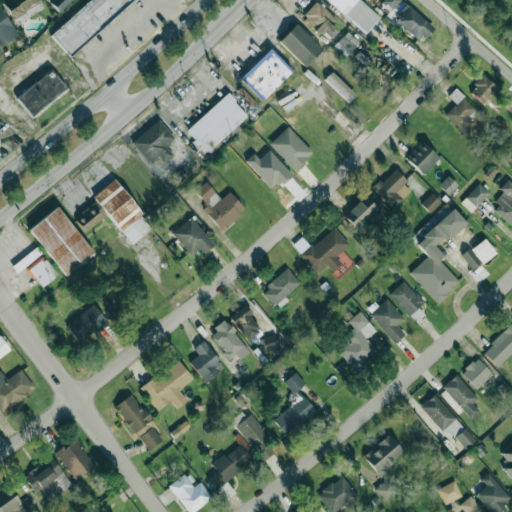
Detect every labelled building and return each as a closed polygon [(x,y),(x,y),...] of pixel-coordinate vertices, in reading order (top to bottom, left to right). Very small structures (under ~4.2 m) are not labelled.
[(87,0),(49,34),(68,56),(131,0),(87,0)] [(68,0),(50,0),(49,2),(59,11),(68,0)] [(328,0),(364,32),(378,17),(359,0),(328,0)] [(391,10),(400,0),(382,0),(381,2),(391,10)] [(336,19),(316,1),(300,18),(317,34),(321,30),(330,38),(337,30),(331,24),(336,19)] [(0,44),(17,35),(0,5),(0,44)] [(433,27),(409,5),(395,20),(419,42),(433,27)] [(321,49),(296,23),(278,40),(303,66),(321,49)] [(358,42),(346,31),(333,46),(346,56),(358,42)] [(291,71),(269,48),(238,77),(260,100),(291,71)] [(31,117),(66,88),(50,69),(15,98),(31,117)] [(355,94),(331,71),(323,79),(348,102),(355,94)] [(468,90),(495,115),(510,99),(484,74),(468,90)] [(475,122),(468,116),(475,108),(454,88),(447,96),(455,102),(443,115),(464,134),(475,122)] [(185,129),(194,140),(205,153),(248,116),(227,92),(185,129)] [(163,162),(172,154),(165,146),(174,138),(158,119),(130,142),(149,164),(158,156),(163,162)] [(312,153),(287,126),(268,143),(294,170),(312,153)] [(404,157),(422,174),(438,157),(420,140),(404,157)] [(252,152),(244,160),(270,187),(276,181),(280,185),(292,174),(268,149),(258,158),(252,152)] [(372,188),(392,208),(412,189),(393,168),(372,188)] [(457,184),(447,175),(438,185),(448,194),(457,184)] [(113,179),(92,195),(131,244),(152,227),(113,179)] [(511,222),(511,183),(507,179),(498,188),(504,194),(491,207),(510,225),(511,222)] [(221,198),(205,181),(194,191),(206,204),(201,209),(221,230),(244,208),(228,191),(221,198)] [(471,212),(488,192),(478,183),(460,202),(471,212)] [(420,203),(429,212),(440,202),(431,193),(420,203)] [(379,210),(362,194),(342,216),(359,232),(379,210)] [(84,232),(104,216),(92,202),(79,212),(81,214),(75,220),(84,232)] [(93,252),(56,206),(28,229),(65,275),(93,252)] [(427,256),(409,272),(436,302),(459,282),(438,258),(442,255),(435,247),(465,222),(452,208),(414,242),(427,256)] [(198,248),(203,253),(213,245),(190,216),(170,232),(190,255),(198,248)] [(335,257),(349,244),(332,226),(300,256),(316,273),(326,264),(332,271),(341,263),(335,257)] [(460,254),(471,269),(495,253),(484,238),(460,254)] [(41,287),(56,275),(40,256),(25,268),(41,287)] [(299,282),(286,267),(261,291),(278,309),(287,300),(284,296),(299,282)] [(423,301),(403,280),(388,294),(408,315),(423,301)] [(394,343),(404,333),(397,325),(404,318),(386,298),(368,315),(394,343)] [(78,343),(107,323),(94,304),(65,323),(78,343)] [(261,329),(242,306),(229,317),(247,340),(261,329)] [(337,349),(354,372),(378,353),(366,338),(375,330),(359,310),(347,320),(353,328),(341,337),(345,343),(337,349)] [(248,350),(224,320),(208,333),(232,363),(248,350)] [(481,351),(496,367),(511,353),(511,354),(511,326),(510,324),(481,351)] [(261,338),(266,351),(279,346),(274,333),(261,338)] [(0,355),(9,349),(0,337),(0,355)] [(198,355),(189,361),(204,382),(223,369),(202,340),(192,347),(198,355)] [(491,374),(476,357),(460,372),(475,388),(491,374)] [(186,400),(177,390),(192,378),(177,359),(140,389),(157,410),(169,400),(175,408),(186,400)] [(0,411),(34,388),(20,368),(5,379),(0,370),(0,411)] [(284,379),(291,392),(304,385),(297,372),(284,379)] [(479,410),(472,403),(477,398),(455,374),(441,387),(470,418),(479,410)] [(145,451),(162,440),(131,393),(114,405),(145,451)] [(422,403),(461,451),(473,441),(435,393),(422,403)] [(284,435),(316,413),(304,396),(272,418),(284,435)] [(245,408),(230,420),(262,461),(273,452),(262,438),(266,435),(245,408)] [(404,452),(387,434),(362,456),(383,480),(373,489),(385,502),(399,488),(383,471),(404,452)] [(75,479),(94,464),(74,438),(54,453),(75,479)] [(501,467),(511,479),(511,441),(499,452),(507,462),(501,467)] [(211,464),(216,471),(208,477),(225,499),(234,492),(224,480),(251,459),(238,443),(211,464)] [(71,486),(51,455),(25,472),(45,503),(71,486)] [(479,479),(485,485),(474,495),(490,511),(494,511),(510,497),(487,472),(479,479)] [(192,486),(182,473),(167,485),(187,511),(191,511),(211,497),(199,481),(192,486)] [(329,511),(335,511),(357,495),(340,474),(316,495),(329,511)] [(461,496),(454,480),(436,489),(443,504),(461,496)] [(18,511),(24,508),(8,486),(0,491),(0,511),(18,511)] [(483,511),(469,495),(458,505),(464,511),(483,511)]
